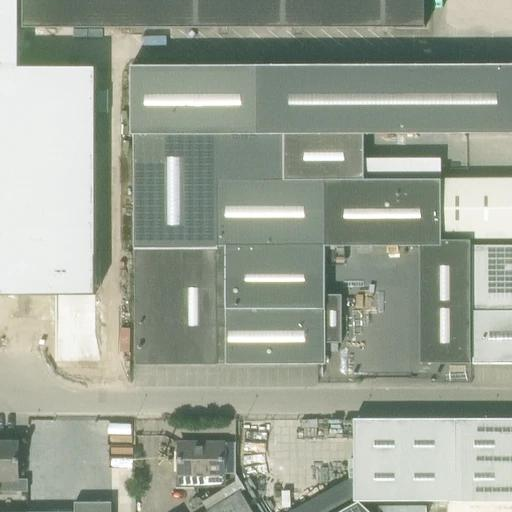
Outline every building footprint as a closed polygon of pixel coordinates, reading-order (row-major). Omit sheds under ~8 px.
[(0,0),(0,293),(94,293),(94,29),(24,29),(23,0),(0,0)] [(23,0),(24,29),(94,29),(425,29),(424,0),(23,0)] [(511,0),(447,0),(447,28),(492,28),(492,23),(511,22),(511,0)] [(511,66),(130,64),(130,132),(133,132),(284,133),(511,134),(511,66)] [(133,132),(133,251),(135,251),(217,250),(217,181),(284,181),(284,133),(133,132)] [(511,179),(443,180),(443,240),(472,240),(511,240),(511,179)] [(472,240),(443,240),(441,240),(440,180),(284,181),(217,181),(217,250),(135,251),(135,346),(135,366),(217,365),(217,364),(226,365),(225,365),(325,365),(325,357),(341,357),(341,309),(325,309),(325,247),(421,247),(421,364),(471,364),(472,240)] [(511,364),(511,246),(472,247),(472,312),(475,364),(511,364)] [(355,423),(355,500),(355,501),(356,502),(448,502),(448,500),(511,499),(511,424),(457,424),(355,423)] [(0,493),(28,493),(28,480),(17,480),(17,464),(17,444),(0,444),(0,493)] [(178,477),(178,491),(190,491),(190,477),(195,477),(195,491),(207,491),(207,485),(214,485),(218,489),(222,489),(222,477),(222,444),(178,444),(178,477)] [(251,511),(240,492),(206,511),(251,511)] [(511,511),(511,499),(448,500),(448,502),(448,511),(511,511)] [(424,511),(424,502),(370,503),(370,511),(424,511)] [(74,511),(110,511),(111,503),(74,504),(74,511)]
